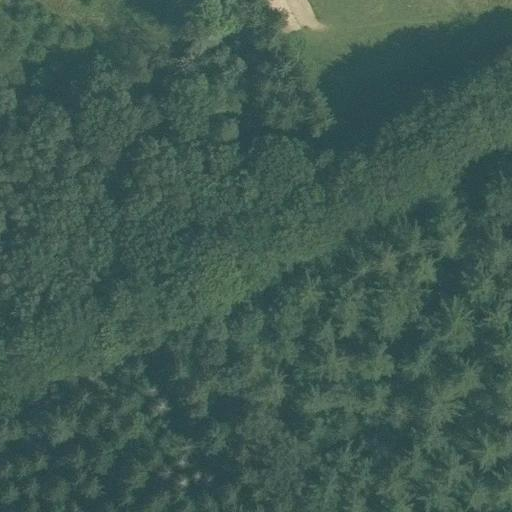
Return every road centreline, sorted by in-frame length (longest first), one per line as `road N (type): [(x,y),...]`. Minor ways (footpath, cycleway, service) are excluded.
road 1 (track): [(511,80),(153,276)]
road 2 (track): [(153,276),(302,511)]
road 3 (track): [(153,276),(0,342)]
